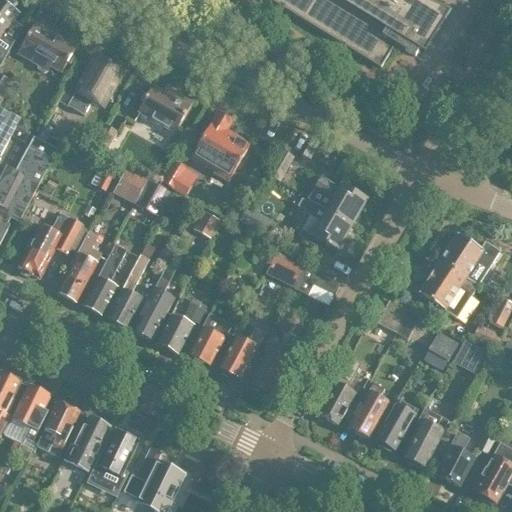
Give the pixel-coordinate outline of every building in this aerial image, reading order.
[(0,0),(0,59),(0,60),(0,63),(21,27),(12,21),(18,13),(0,0)] [(270,0),(379,67),(394,43),(414,55),(422,42),(427,45),(448,11),(423,0),(410,0),(410,1),(409,0),(270,0)] [(40,62),(60,74),(75,48),(33,25),(16,55),(37,66),(40,62)] [(101,106),(121,72),(95,57),(83,78),(82,80),(73,75),(58,100),(67,105),(83,114),(91,100),(101,106)] [(167,89),(164,95),(151,88),(137,114),(174,134),(191,103),(167,89)] [(0,152),(9,135),(14,125),(17,118),(0,108),(0,152)] [(230,120),(216,113),(190,159),(213,172),(212,173),(227,182),(249,145),(224,131),(230,120)] [(14,125),(26,132),(28,127),(25,118),(19,115),(17,118),(14,125)] [(115,130),(105,124),(92,147),(102,153),(115,130)] [(14,125),(9,135),(28,145),(32,137),(25,133),(26,132),(14,125)] [(0,165),(0,236),(9,219),(18,223),(56,149),(32,137),(28,145),(14,173),(0,165)] [(267,173),(278,181),(292,156),(280,149),(267,173)] [(184,169),(174,163),(161,186),(183,199),(190,187),(178,180),(184,169)] [(145,180),(145,179),(124,169),(115,188),(136,198),(145,180)] [(325,210),(351,226),(366,200),(339,185),(338,187),(321,176),(312,188),(331,200),(325,210)] [(136,198),(133,205),(156,217),(169,192),(166,191),(152,184),(145,180),(136,198)] [(322,250),(324,246),(336,252),(351,226),(324,211),(325,211),(304,199),(299,209),(307,214),(296,235),(322,250)] [(239,221),(265,236),(274,222),(247,206),(239,221)] [(209,239),(220,218),(205,210),(194,232),(209,239)] [(17,269),(38,280),(54,249),(65,255),(80,226),(59,215),(50,231),(40,225),(33,239),(29,239),(25,245),(28,249),(17,269)] [(87,233),(85,237),(56,293),(75,303),(100,255),(90,249),(96,238),(87,233)] [(437,264),(475,288),(499,252),(484,242),(480,249),(456,234),(437,264)] [(116,287),(107,282),(124,249),(114,244),(82,306),(101,316),(116,287)] [(145,246),(140,256),(148,260),(154,250),(145,246)] [(277,249),(269,263),(297,278),(303,266),(304,263),(277,249)] [(108,319),(127,329),(142,299),(131,294),(144,269),(135,265),(108,319)] [(436,265),(417,294),(456,318),(475,288),(436,265)] [(131,331),(150,341),(178,288),(168,282),(174,271),(165,266),(131,331)] [(303,266),(297,278),(291,288),(304,294),(310,284),(331,295),(337,283),(303,266)] [(239,294),(246,297),(252,285),(245,282),(239,294)] [(504,329),(510,317),(511,312),(511,302),(500,297),(488,321),(504,329)] [(170,315),(155,345),(177,356),(195,322),(200,325),(207,313),(205,312),(207,308),(203,306),(190,299),(180,320),(170,315)] [(392,302),(388,301),(376,322),(395,333),(407,311),(392,302)] [(407,311),(395,333),(406,339),(418,317),(407,311)] [(188,355),(210,366),(230,325),(208,314),(188,355)] [(500,336),(476,324),(470,337),(494,349),(500,336)] [(218,368),(240,379),(263,333),(253,328),(246,343),(234,337),(218,368)] [(458,341),(437,329),(427,347),(429,348),(424,357),(441,366),(446,358),(448,359),(458,341)] [(249,384),(270,394),(286,363),(290,365),(301,342),(288,336),(277,357),(265,351),(249,384)] [(464,337),(457,350),(482,363),(488,350),(464,337)] [(511,342),(507,340),(501,352),(511,357),(511,342)] [(511,363),(494,355),(486,371),(511,384),(511,382),(511,363)] [(333,383),(334,383),(316,415),(337,427),(355,395),(345,390),(359,364),(347,357),(333,383)] [(0,372),(0,432),(9,414),(5,412),(12,399),(10,398),(18,382),(0,372)] [(378,398),(383,389),(372,383),(362,402),(359,400),(352,413),(355,415),(348,428),(368,439),(388,403),(378,398)] [(24,439),(31,442),(46,414),(41,411),(48,397),(27,387),(12,418),(30,426),(24,439)] [(373,440),(394,451),(417,410),(396,398),(373,440)] [(55,400),(34,445),(56,456),(78,411),(55,400)] [(63,454),(61,458),(87,471),(89,467),(94,457),(95,457),(109,429),(108,428),(107,423),(100,419),(95,422),(88,418),(73,447),(68,444),(63,454)] [(402,457),(423,468),(447,422),(440,418),(435,429),(420,422),(402,457)] [(91,471),(89,475),(118,489),(126,473),(122,471),(137,442),(135,441),(133,436),(127,432),(122,435),(114,430),(102,454),(99,453),(91,471)] [(483,433),(476,447),(485,452),(492,437),(483,433)] [(461,452),(467,440),(457,434),(436,476),(459,487),(473,459),(461,452)] [(472,491),(496,504),(507,484),(511,487),(511,486),(511,450),(499,443),(472,491)] [(12,458),(23,463),(29,452),(18,446),(12,458)] [(129,475),(121,491),(135,498),(133,502),(154,511),(165,511),(182,476),(173,472),(172,472),(168,470),(170,467),(156,460),(160,452),(149,447),(134,477),(129,475)]
